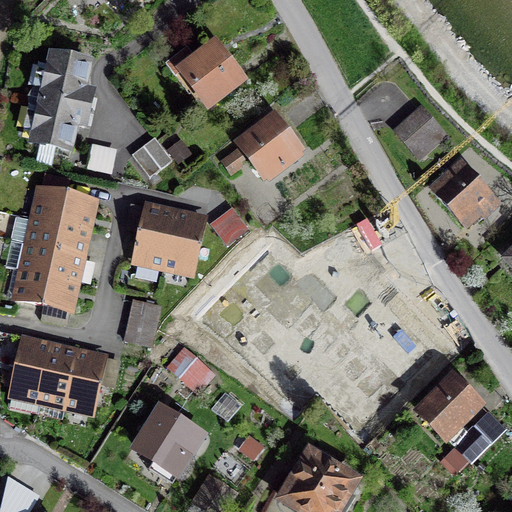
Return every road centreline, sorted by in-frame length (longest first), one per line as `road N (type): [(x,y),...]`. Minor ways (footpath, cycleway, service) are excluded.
road 1 (residential): [(511,373),(443,279),(286,0)]
road 2 (residential): [(127,511),(37,455),(0,446)]
